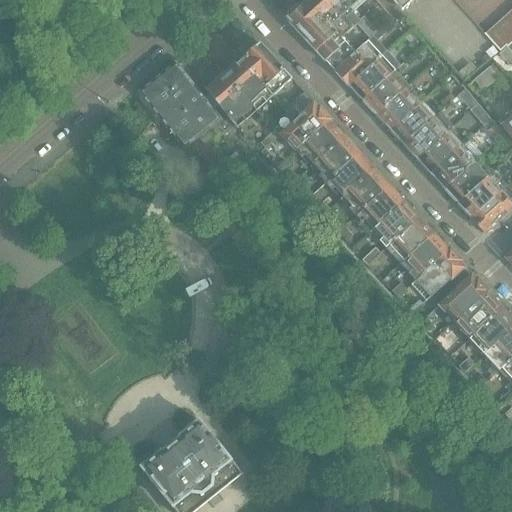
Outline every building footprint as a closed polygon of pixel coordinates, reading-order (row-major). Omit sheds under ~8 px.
[(359,21),(350,11),(339,0),(306,0),(307,1),(305,2),(331,29),(332,28),(341,38),(352,28),(352,29),(356,26),(368,39),(371,37),(372,36),(359,21)] [(362,0),(339,0),(350,11),(362,0)] [(392,0),(398,6),(402,10),(408,6),(414,0),(392,0)] [(332,28),(331,29),(305,2),(301,6),(300,5),(300,6),(298,4),(285,15),(287,17),(287,18),(291,23),(289,24),(333,72),(335,70),(354,52),(341,38),(332,28)] [(511,8),(484,34),(484,35),(499,52),(505,47),(506,48),(511,43),(511,8)] [(363,17),(359,21),(372,36),(376,32),(363,17)] [(371,37),(368,39),(354,52),(335,70),(339,74),(337,76),(348,87),(350,85),(378,59),(385,53),(376,43),(371,37)] [(491,45),(484,51),(490,57),(497,51),(491,45)] [(262,47),(257,47),(255,46),(254,47),(254,48),(245,57),(244,55),(243,57),(244,58),(241,61),(270,94),(272,97),(292,79),(262,47)] [(508,64),(511,60),(511,54),(506,48),(498,55),(508,64)] [(361,102),(363,100),(392,74),(396,70),(397,69),(399,67),(385,53),(378,59),(350,85),(353,89),(351,91),(361,102)] [(207,58),(202,62),(207,69),(212,65),(207,58)] [(272,97),(270,94),(241,61),(237,65),(236,64),(234,66),(231,66),(226,70),(226,73),(223,75),(254,109),(256,111),(272,97)] [(222,121),(204,98),(175,63),(161,74),(160,74),(152,80),(152,81),(138,91),(185,150),(222,121)] [(397,69),(396,70),(400,74),(406,68),(403,64),(399,67),(397,69)] [(490,85),(498,78),(489,68),(481,74),(490,85)] [(377,115),(405,89),(392,74),(363,100),(367,103),(365,105),(375,117),(377,115)] [(483,91),(490,85),(481,74),(474,81),(483,91)] [(256,111),(254,109),(223,75),(222,76),(219,76),(214,80),(214,83),(206,90),(225,113),(238,126),(256,111)] [(411,84),(414,88),(424,78),(421,75),(411,84)] [(391,129),(419,103),(405,89),(377,115),(380,118),(378,120),(388,131),(390,129),(391,129)] [(469,112),(476,105),(464,91),(457,97),(469,112)] [(284,111),(294,122),(314,104),(304,93),(284,111)] [(443,108),(453,98),(449,94),(438,103),(443,108)] [(404,144),(432,118),(419,103),(391,129),(394,133),(392,135),(402,146),(404,144)] [(314,106),(315,105),(314,104),(294,122),(283,132),(282,132),(280,134),(296,152),(330,121),(318,108),(316,109),(314,106)] [(490,122),(489,120),(476,105),(469,112),(483,128),(490,122)] [(511,139),(511,110),(497,123),(511,139)] [(417,159),(446,133),(432,118),(404,144),(407,148),(405,150),(415,160),(417,159)] [(296,152),(311,168),(344,137),(337,130),(333,130),(331,128),(331,129),(328,126),(331,122),(330,121),(296,152)] [(486,133),(494,143),(502,135),(494,126),(486,133)] [(265,148),(271,142),(279,135),(275,130),(274,130),(261,143),(265,148)] [(431,174),(459,148),(446,133),(417,159),(420,162),(419,164),(429,175),(431,174)] [(244,136),(239,140),(251,152),(255,147),(244,136)] [(350,148),(350,144),(344,137),(311,168),(325,183),(356,155),(350,148)] [(275,147),(271,142),(265,148),(262,150),(267,154),(275,147)] [(443,190),(444,189),(473,162),(459,148),(431,174),(434,177),(432,179),(443,190)] [(367,162),(363,162),(356,155),(325,183),(340,200),(374,169),(367,162)] [(290,163),(287,159),(280,166),(283,170),(290,163)] [(486,177),(486,176),(473,162),(444,189),(448,192),(446,194),(456,205),(458,203),(486,177)] [(380,180),(380,176),(374,169),(340,200),(356,216),(387,187),(380,180)] [(469,219),(471,217),(499,192),(504,187),(491,172),(486,176),(486,177),(458,203),(461,207),(459,208),(469,219)] [(397,194),(393,194),(387,187),(356,216),(371,233),(404,202),(397,194)] [(306,201),(312,195),(309,192),(303,198),(306,201)] [(484,235),(511,208),(511,205),(499,192),(471,217),(474,221),(473,223),(484,235)] [(309,205),(315,199),(312,195),(306,201),(309,205)] [(410,213),(410,208),(404,202),(371,233),(385,249),(417,220),(410,213)] [(427,226),(422,226),(417,220),(385,249),(400,264),(434,233),(427,226)] [(336,234),(343,228),(339,224),(333,231),(336,234)] [(339,237),(346,231),(343,228),(336,234),(339,237)] [(434,233),(400,264),(415,281),(449,250),(447,248),(443,251),(440,248),(441,247),(440,245),(440,241),(434,233)] [(449,250),(415,281),(430,297),(464,266),(463,265),(461,266),(458,263),(460,262),(449,250)] [(364,262),(367,266),(375,259),(378,255),(375,252),(364,262)] [(371,273),(380,264),(375,259),(367,266),(365,267),(371,273)] [(472,275),(438,308),(453,324),(487,292),(477,280),(475,282),(472,279),(474,277),(472,275)] [(401,285),(392,293),(397,298),(405,290),(401,285)] [(468,339),(502,308),(496,301),(492,302),(490,299),(489,301),(486,297),(489,294),(487,292),(453,324),(455,326),(468,339)] [(421,305),(418,301),(408,310),(411,314),(421,305)] [(509,315),(502,308),(468,339),(483,356),(511,329),(511,325),(509,322),(510,321),(508,319),(509,315)] [(430,334),(436,340),(440,337),(441,335),(435,329),(430,334)] [(511,329),(483,356),(499,372),(511,359),(511,329)] [(446,331),(441,335),(440,337),(436,340),(436,341),(441,347),(452,337),(446,331)] [(511,359),(499,372),(511,386),(511,359)] [(482,379),(476,384),(475,385),(480,390),(481,389),(487,384),(482,379)] [(487,384),(481,389),(486,395),(495,387),(490,381),(487,384)] [(191,511),(240,475),(202,426),(199,422),(136,471),(147,485),(153,480),(177,511),(191,511)]
